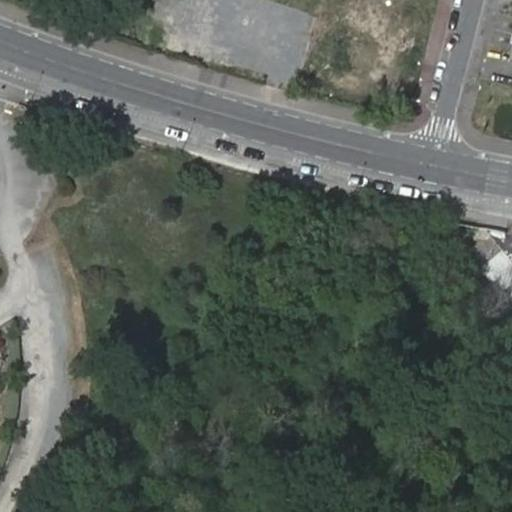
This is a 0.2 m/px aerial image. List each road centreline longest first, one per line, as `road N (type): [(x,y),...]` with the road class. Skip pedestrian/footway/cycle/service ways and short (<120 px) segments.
road 1 (tertiary): [(0,41),(99,78),(433,164)]
road 2 (residential): [(474,0),(433,164)]
